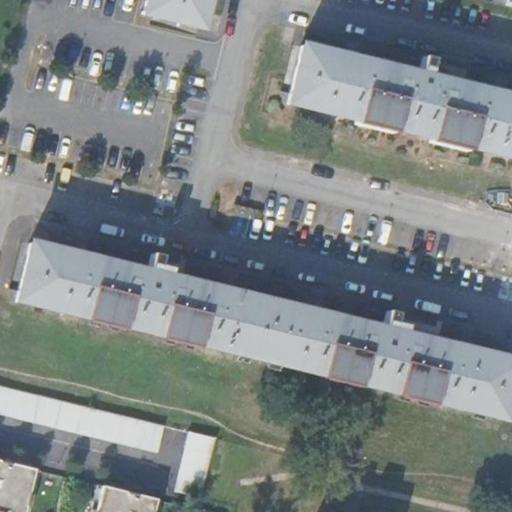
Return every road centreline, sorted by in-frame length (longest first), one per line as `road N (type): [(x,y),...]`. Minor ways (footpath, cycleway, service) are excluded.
road 1 (residential): [(511,318),(184,235)]
road 2 (residential): [(204,153),(511,231)]
road 3 (residential): [(278,0),(511,56)]
road 4 (residential): [(184,235),(13,196),(0,201)]
road 5 (residential): [(204,153),(244,0)]
